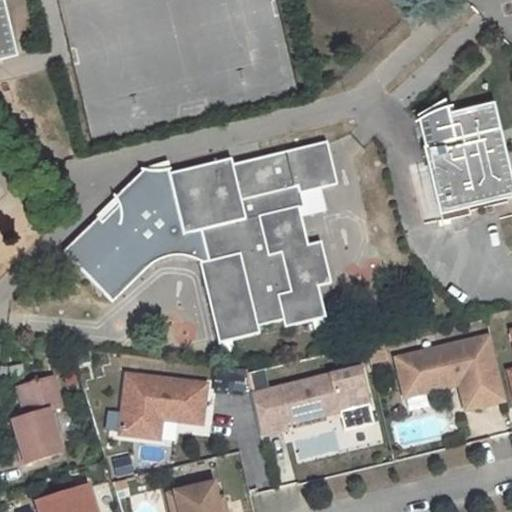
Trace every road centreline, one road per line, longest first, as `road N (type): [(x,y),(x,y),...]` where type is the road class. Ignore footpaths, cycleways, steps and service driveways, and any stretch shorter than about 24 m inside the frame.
road 1 (unknown): [(349,103),(379,124),(393,150),(406,234),(436,266),(511,293)]
road 2 (residential): [(344,511),(511,469)]
